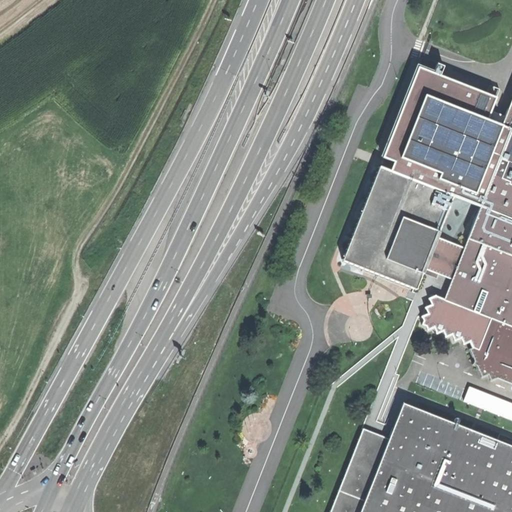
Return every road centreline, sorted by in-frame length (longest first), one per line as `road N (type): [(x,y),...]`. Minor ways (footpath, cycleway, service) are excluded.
road 1 (trunk): [(257,0),(143,243),(0,498)]
road 2 (trunk): [(290,0),(144,322),(49,490)]
road 3 (track): [(0,457),(83,287),(78,254),(170,97),(213,0)]
road 4 (trunk): [(163,337),(188,316),(275,171),(355,0)]
road 5 (trunk): [(163,337),(325,0)]
road 6 (trunk): [(74,502),(163,337)]
